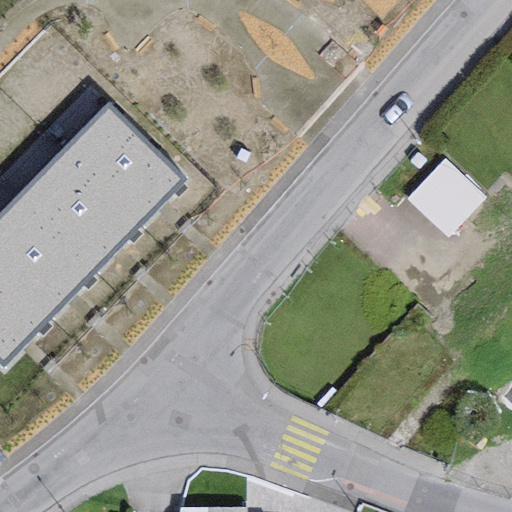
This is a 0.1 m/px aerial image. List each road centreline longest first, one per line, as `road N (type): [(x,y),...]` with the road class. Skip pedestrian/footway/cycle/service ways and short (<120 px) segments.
road 1 (residential): [(176,386),(498,0)]
road 2 (residential): [(464,511),(297,450),(176,386)]
road 3 (residential): [(0,496),(176,386)]
